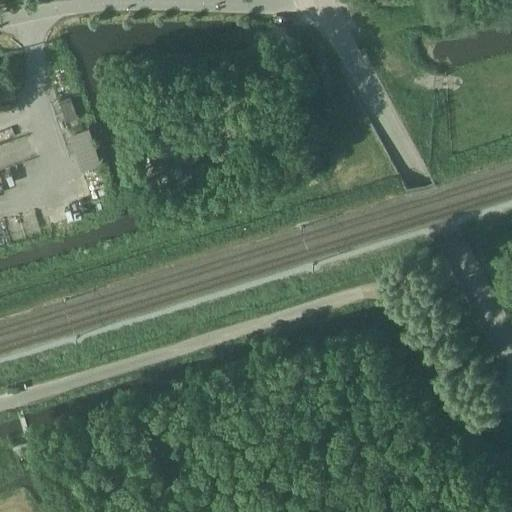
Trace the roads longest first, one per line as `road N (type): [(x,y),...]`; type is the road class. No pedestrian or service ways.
road 1 (track): [(0,406),(378,292),(407,303),(464,399),(511,397)]
road 2 (unclassified): [(511,354),(320,0)]
road 3 (unclassified): [(0,22),(114,1),(289,0)]
